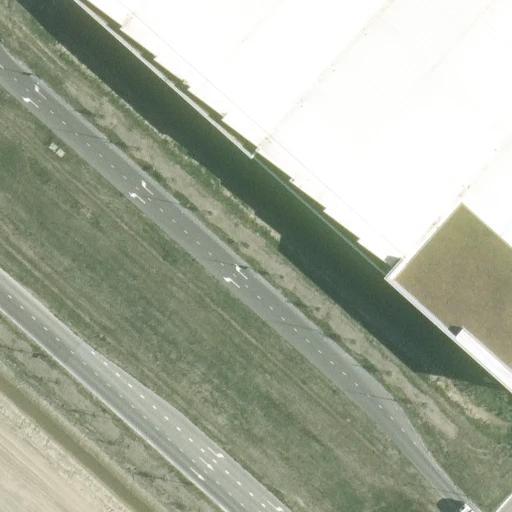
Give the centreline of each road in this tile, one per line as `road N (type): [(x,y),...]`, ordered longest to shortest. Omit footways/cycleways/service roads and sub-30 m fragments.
road 1 (unclassified): [(467,511),(377,404),(0,68)]
road 2 (unclassified): [(0,292),(244,511)]
